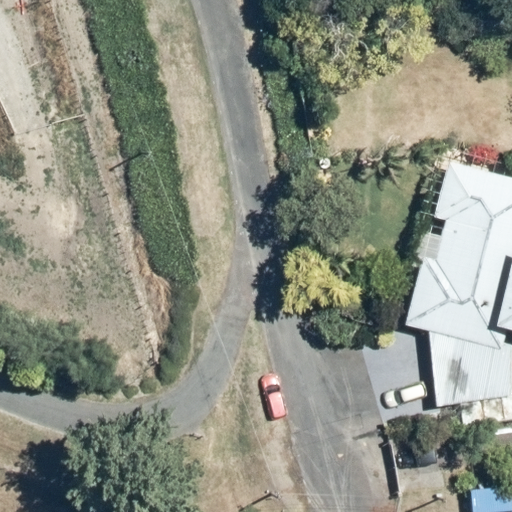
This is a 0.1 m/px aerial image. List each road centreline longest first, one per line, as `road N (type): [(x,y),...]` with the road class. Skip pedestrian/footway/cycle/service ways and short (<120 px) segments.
road 1 (residential): [(340,511),(205,0)]
road 2 (unknown): [(280,277),(247,361),(217,403),(187,418),(138,421),(79,409),(0,377)]
